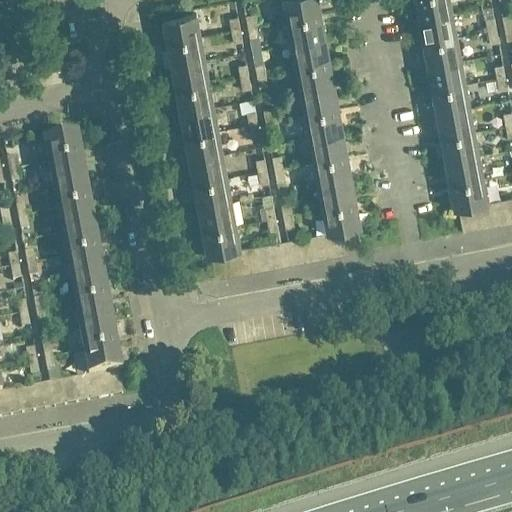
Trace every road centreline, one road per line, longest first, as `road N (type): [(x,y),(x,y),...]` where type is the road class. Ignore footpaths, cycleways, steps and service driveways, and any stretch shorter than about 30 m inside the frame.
road 1 (residential): [(416,276),(365,0)]
road 2 (residential): [(0,450),(183,416),(165,324)]
road 3 (residential): [(165,324),(416,276)]
road 4 (residential): [(165,324),(120,87)]
road 5 (residential): [(0,110),(120,87)]
